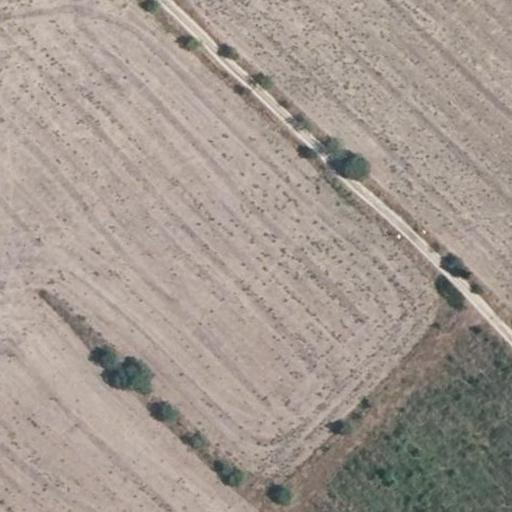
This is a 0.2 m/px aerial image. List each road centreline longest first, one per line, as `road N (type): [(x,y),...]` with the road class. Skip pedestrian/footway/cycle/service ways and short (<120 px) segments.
road 1 (trunk): [(511,252),(381,304),(211,303),(64,235),(0,160)]
road 2 (track): [(511,333),(165,0)]
road 3 (trunk): [(193,364),(358,377),(511,329)]
road 4 (trunk): [(0,243),(52,302),(193,364)]
road 5 (trunk): [(0,359),(193,364)]
